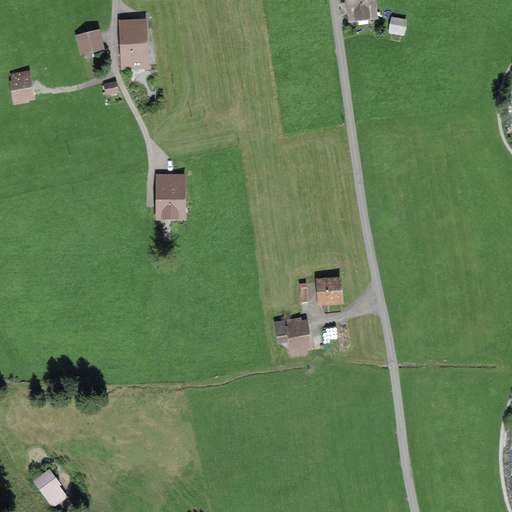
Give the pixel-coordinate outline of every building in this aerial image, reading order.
[(375,0),(350,0),(352,20),(377,18),(375,0)] [(408,21),(394,18),(391,33),(402,35),(405,36),(408,21)] [(146,25),(122,26),(125,66),(149,64),(146,25)] [(100,32),(78,38),(82,55),(85,54),(104,49),(100,32)] [(31,74),(12,77),(17,101),(36,98),(35,95),(32,81),(31,74)] [(115,83),(106,87),(109,95),(118,91),(115,83)] [(186,178),(160,178),(160,218),(185,218),(186,178)] [(344,281),(320,281),(321,304),(344,304),(344,281)] [(307,321),(281,326),(286,354),(312,349),(307,321)] [(48,473),(34,483),(46,498),(60,488),(48,473)]
